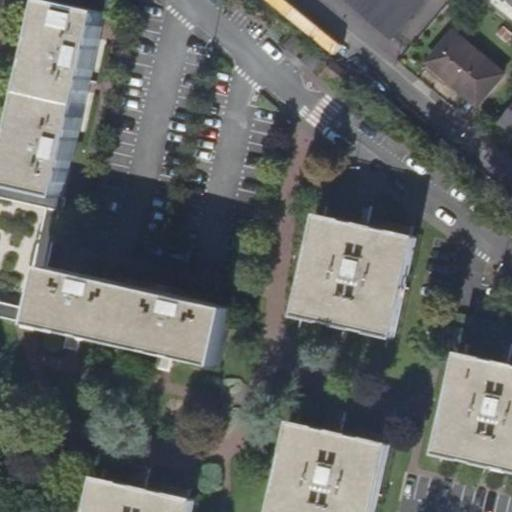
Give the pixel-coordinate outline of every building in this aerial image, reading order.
[(45,191),(63,195),(107,13),(113,15),(116,0),(46,0),(49,1),(37,53),(16,140),(15,145),(6,182),(45,191)] [(348,0),(398,41),(429,3),(424,0),(348,0)] [(511,36),(511,33),(505,27),(499,34),(508,42),(511,36)] [(297,34),(288,44),(302,57),(311,47),(297,34)] [(505,77),(458,36),(432,67),(468,98),(469,96),(472,93),(484,103),(505,77)] [(315,50),(305,59),(318,71),(327,61),(315,50)] [(353,75),(337,62),(330,71),(346,83),(353,75)] [(484,103),(472,93),(469,96),(481,106),(484,103)] [(511,114),(502,126),(511,133),(511,114)] [(295,315),(394,338),(418,238),(318,215),(295,315)] [(229,323),(233,307),(54,266),(49,265),(37,321),(39,322),(79,331),(170,352),(220,363),(222,357),(237,361),(244,328),(229,323)] [(437,455),(511,472),(511,366),(461,354),(437,455)] [(272,511),(377,511),(393,445),(293,421),(272,511)] [(89,511),(194,511),(197,500),(98,477),(89,511)]
